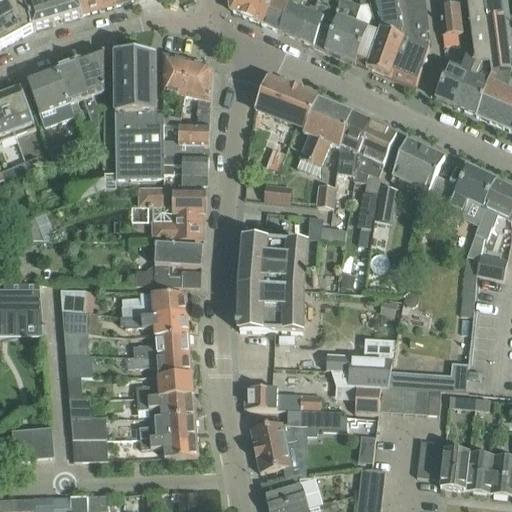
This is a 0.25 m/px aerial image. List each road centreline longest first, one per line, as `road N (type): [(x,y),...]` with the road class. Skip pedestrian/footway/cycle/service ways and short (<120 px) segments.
road 1 (residential): [(234,480),(219,378),(219,295),(233,132),(250,48)]
road 2 (residential): [(0,490),(234,480)]
road 3 (residential): [(0,74),(41,52),(155,20),(208,23)]
road 4 (residential): [(250,48),(409,121)]
road 5 (residential): [(409,121),(438,55),(429,0)]
